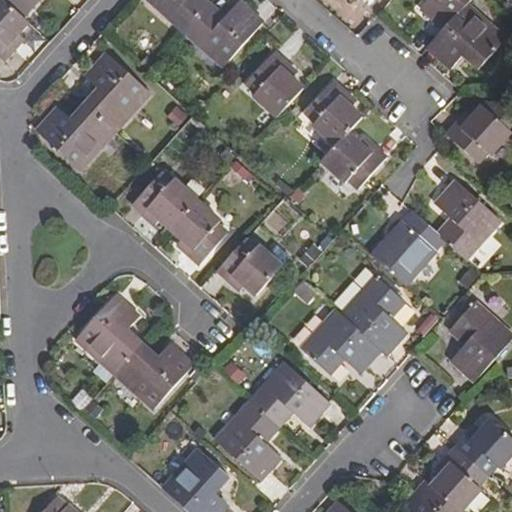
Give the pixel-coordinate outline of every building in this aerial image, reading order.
[(23,20),(0,0),(0,60),(3,64),(23,41),(18,36),(29,25),(23,20)] [(0,0),(23,20),(41,0),(0,0)] [(146,0),(185,34),(210,6),(202,0),(146,0)] [(446,29),(468,4),(471,0),(430,0),(423,8),(446,29)] [(226,20),(210,6),(185,34),(225,68),(264,24),(241,3),(226,20)] [(468,4),(446,29),(430,48),(453,69),(468,52),(484,66),(508,39),(468,4)] [(279,118),(304,90),(292,79),(297,74),(275,55),(248,84),(257,93),(254,97),(279,118)] [(103,94),(89,110),(115,134),(150,94),(107,56),(86,80),(103,94)] [(314,127),(337,147),(349,133),(363,118),(351,108),(356,102),(334,83),(307,114),(317,123),(314,127)] [(448,137),(481,164),(489,153),(493,155),(511,130),(511,128),(510,127),(511,124),(511,109),(501,100),(488,101),(484,106),(482,105),(471,117),(467,114),(448,137)] [(81,172),(115,134),(89,110),(75,125),(59,110),(37,134),(81,172)] [(349,133),(337,147),(322,163),(345,182),(348,179),(359,190),(386,158),(365,138),(360,144),(349,133)] [(243,179),(249,172),(237,162),(231,168),(243,179)] [(249,172),(243,179),(249,184),(254,178),(249,172)] [(171,230),(197,200),(176,181),(172,185),(161,175),(133,204),(156,225),(161,220),(171,230)] [(452,222),(439,237),(443,241),(466,261),(501,221),(457,183),(436,207),(452,222)] [(197,200),(171,230),(182,239),(177,245),(200,265),(228,235),(217,225),(220,221),(197,200)] [(443,241),(439,237),(414,215),(406,225),(404,223),(373,259),(406,287),(437,252),(435,251),(443,241)] [(246,241),(217,272),(239,291),(244,286),(256,296),(282,268),(259,247),(256,250),(246,241)] [(377,278),(343,317),(381,350),(386,356),(408,332),(391,318),(405,302),(396,294),(381,281),(377,278)] [(384,279),(381,281),(396,294),(398,291),(384,279)] [(298,282),(291,295),(308,304),(315,290),(298,282)] [(115,375),(139,348),(123,334),(139,318),(116,297),(76,340),(115,375)] [(451,360),(475,381),(511,340),(511,335),(475,303),(450,330),(466,344),(451,360)] [(280,311),(268,322),(282,337),(294,326),(280,311)] [(361,374),(381,350),(343,317),(337,312),(302,350),(330,375),(344,360),(361,374)] [(433,313),(426,322),(433,328),(440,320),(433,313)] [(433,328),(426,322),(420,328),(427,334),(433,328)] [(139,348),(115,375),(154,411),(194,366),(170,346),(155,362),(139,348)] [(232,360),(221,368),(233,385),(244,377),(232,360)] [(286,364),(251,402),(279,428),(292,413),(308,427),(330,403),(286,364)] [(265,443),(279,428),(251,402),(215,441),(260,481),(281,458),(265,443)] [(457,448),(488,476),(496,467),(499,469),(511,455),(511,436),(492,420),(482,431),(477,426),(457,448)] [(479,486),(488,476),(457,448),(437,470),(443,476),(433,487),(460,511),(482,489),(479,486)] [(199,452),(165,490),(164,490),(188,511),(229,511),(232,509),(215,494),(229,478),(199,452)] [(460,511),(433,487),(427,482),(406,506),(413,511),(460,511)] [(71,511),(67,508),(66,510),(56,501),(46,511),(71,511)] [(348,511),(339,503),(330,511),(348,511)]
